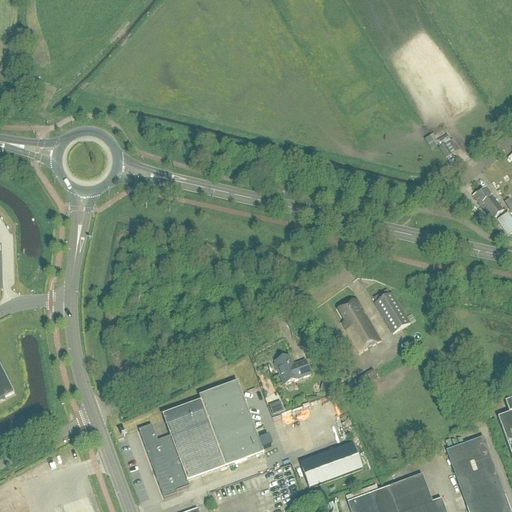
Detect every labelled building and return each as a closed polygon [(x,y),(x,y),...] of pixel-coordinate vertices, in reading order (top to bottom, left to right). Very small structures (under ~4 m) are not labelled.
[(452,156),(446,146),(439,150),(445,160),(452,156)] [(495,178),(491,181),(497,188),(501,185),(495,178)] [(486,188),(472,198),(492,222),(499,216),(503,213),(491,197),(492,196),(486,188)] [(507,215),(505,216),(499,221),(509,235),(511,232),(511,222),(508,216),(507,215)] [(376,304),(374,305),(393,336),(410,325),(392,294),(389,295),(387,291),(374,300),(376,304)] [(380,344),(356,301),(338,311),(345,323),(342,325),(360,356),(380,344)] [(353,359),(341,338),(329,345),(341,366),(333,370),(341,384),(352,377),(344,364),(353,359)] [(282,388),(311,377),(305,362),(293,367),(290,358),(275,363),(275,365),(274,366),(282,388)] [(0,403),(14,396),(0,367),(0,403)] [(358,393),(374,384),(372,380),(377,377),(373,371),(352,383),(358,393)] [(138,432),(155,479),(164,502),(178,496),(177,495),(176,494),(190,489),(188,484),(235,466),(245,463),(245,462),(264,455),(238,384),(199,398),(201,403),(163,417),(163,419),(152,424),(153,427),(138,432)] [(511,402),(505,405),(509,416),(498,420),(511,458),(511,402)] [(476,442),(449,452),(446,453),(467,511),(510,511),(484,439),(476,442)] [(299,462),(301,467),(310,490),(362,471),(352,443),(299,462)] [(345,498),(348,505),(350,511),(445,511),(441,501),(433,504),(423,477),(379,494),(376,487),(345,498)] [(28,493),(0,503),(0,510),(1,511),(31,500),(28,493)]
